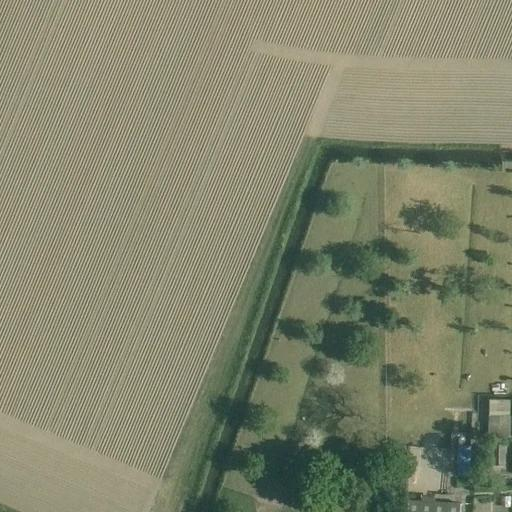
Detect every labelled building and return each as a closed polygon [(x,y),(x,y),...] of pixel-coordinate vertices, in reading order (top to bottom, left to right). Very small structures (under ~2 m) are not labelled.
[(490,400),(489,416),(511,417),(511,401),(490,400)] [(489,416),(489,436),(510,437),(511,417),(489,416)] [(477,444),(476,484),(494,485),(494,471),(484,471),(485,445),(477,444)] [(505,445),(491,445),(490,465),(505,465),(505,445)] [(460,511),(460,504),(407,501),(406,511),(460,511)]
